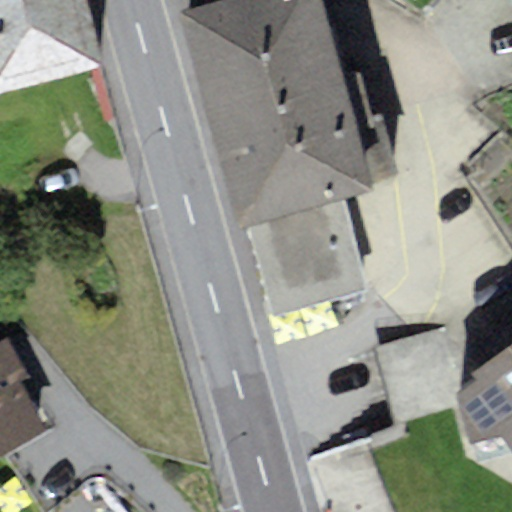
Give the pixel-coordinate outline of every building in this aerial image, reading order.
[(0,0),(0,93),(104,66),(86,0),(0,0)] [(215,0),(194,6),(179,10),(200,86),(336,47),(322,0),(215,0)] [(336,47),(200,86),(222,163),(358,125),(336,47)] [(358,125),(222,163),(240,227),(248,224),(342,198),(376,188),(358,125)] [(342,198),(248,224),(274,317),(369,291),(342,198)] [(482,365),(511,342),(511,318),(470,350),(482,365)] [(0,456),(48,431),(21,381),(31,376),(10,338),(0,343),(0,456)] [(511,451),(511,342),(482,365),(470,374),(476,382),(458,394),(472,446),(503,439),(511,451)]
